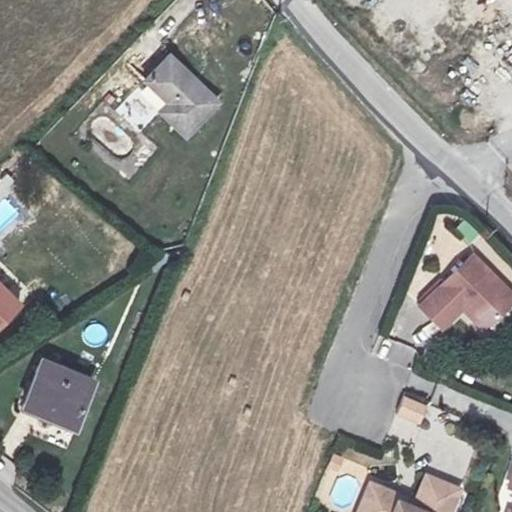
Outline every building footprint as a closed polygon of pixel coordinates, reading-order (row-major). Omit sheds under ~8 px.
[(189,103),(148,48),(119,69),(140,99),(130,104),(151,133),(189,103)] [(454,226),(409,286),(433,305),(448,285),(473,302),(502,260),(454,226)] [(69,382),(16,356),(0,389),(0,405),(46,428),(69,382)] [(419,427),(429,406),(404,395),(394,416),(419,427)] [(511,511),(511,448),(495,442),(485,472),(499,476),(486,511),(511,511)] [(346,464),(335,489),(367,501),(363,510),(368,511),(418,511),(435,471),(405,458),(394,484),(346,464)]
